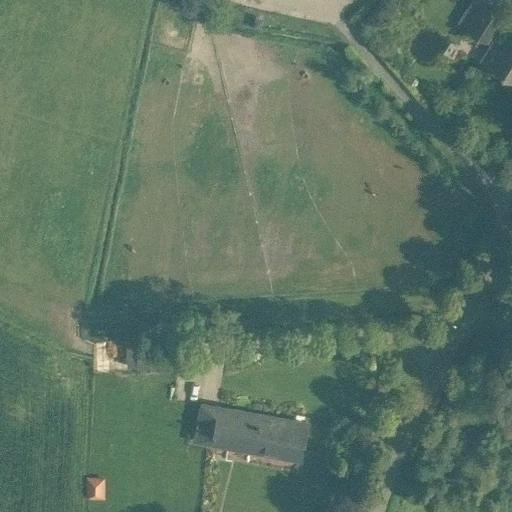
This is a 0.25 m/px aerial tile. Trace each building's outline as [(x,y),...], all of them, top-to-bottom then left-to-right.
[(482,5),(468,28),(487,39),(501,17),(482,5)] [(501,49),(491,65),(492,66),(511,78),(511,38),(504,33),(496,45),(501,49)] [(127,342),(128,364),(138,363),(138,366),(179,363),(178,340),(127,342)] [(197,438),(281,453),(301,457),(307,422),(203,403),(197,438)] [(105,475),(86,475),(86,497),(105,497),(105,475)]
